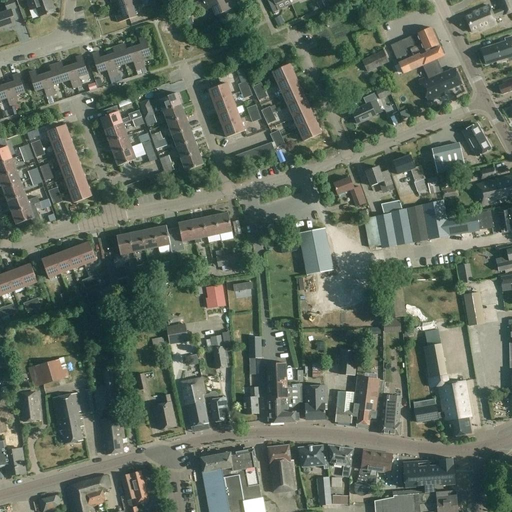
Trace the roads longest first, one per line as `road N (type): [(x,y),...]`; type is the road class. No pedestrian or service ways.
road 1 (tertiary): [(166,450),(264,432),(474,447)]
road 2 (tertiary): [(0,495),(166,450)]
road 3 (residential): [(349,156),(486,101)]
road 4 (residential): [(349,156),(291,33)]
road 5 (residential): [(229,191),(349,156)]
